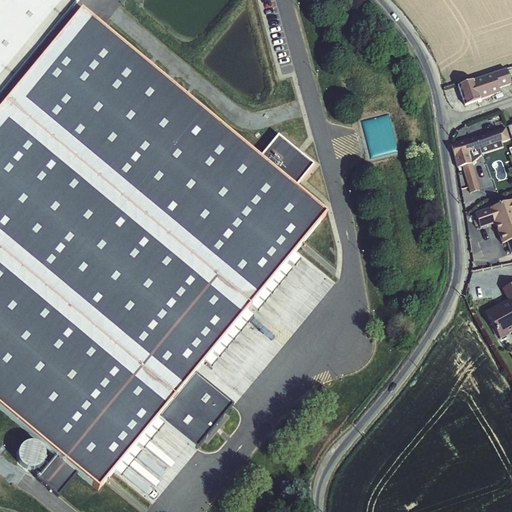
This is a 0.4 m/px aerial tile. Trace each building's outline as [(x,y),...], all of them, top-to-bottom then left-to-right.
[(0,0),(0,98),(35,56),(47,42),(56,32),(82,0),(0,0)] [(35,56),(0,98),(0,408),(97,490),(158,418),(197,451),(233,407),(194,375),(325,219),(83,13),(54,48),(47,42),(35,56)] [(466,103),(499,92),(498,88),(511,83),(506,68),(460,83),(466,103)] [(455,167),(467,164),(474,191),(482,189),(473,156),(502,149),(500,142),(510,139),(505,122),(471,130),(472,137),(449,143),(455,167)] [(511,199),(472,211),(477,228),(492,224),(498,243),(510,239),(511,244),(511,199)] [(511,281),(505,285),(511,298),(480,312),(488,329),(491,327),(497,338),(511,331),(511,281)]
